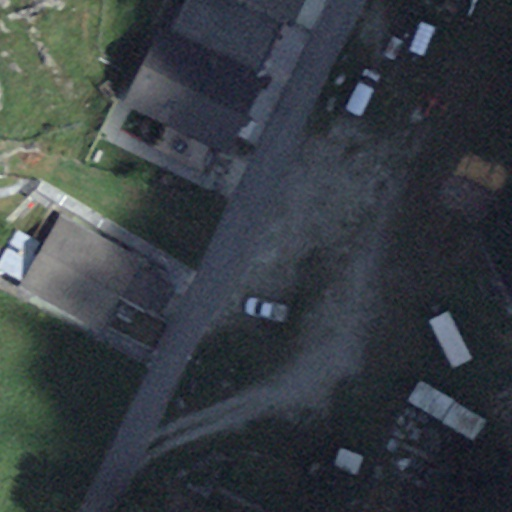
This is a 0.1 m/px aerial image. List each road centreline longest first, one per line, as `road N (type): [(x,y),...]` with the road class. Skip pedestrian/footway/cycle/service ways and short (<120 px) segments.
road 1 (unclassified): [(346,0),(153,389)]
road 2 (track): [(120,457),(184,426),(272,407),(316,371),(344,313),(372,210)]
road 3 (residential): [(94,511),(153,389)]
